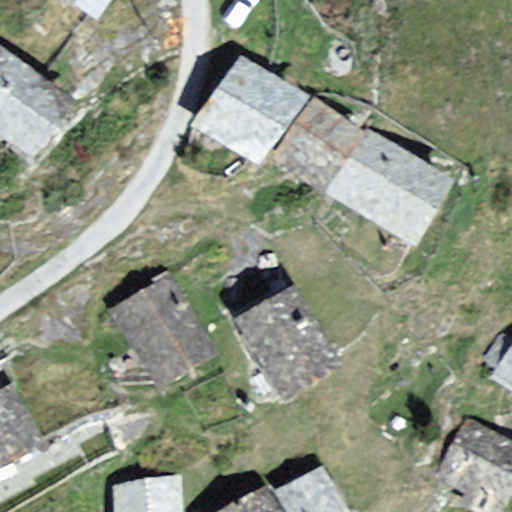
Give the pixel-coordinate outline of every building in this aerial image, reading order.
[(65,99),(0,48),(0,124),(28,147),(65,99)] [(297,105),(246,68),(226,94),(202,127),(253,165),(297,105)] [(362,143),(316,109),(279,157),(326,192),(362,143)] [(449,188),(375,142),(340,199),(413,245),(449,188)] [(211,362),(166,286),(116,315),(124,328),(161,391),(211,362)] [(335,378),(290,300),(242,327),(253,347),(287,405),(335,378)] [(511,350),(497,374),(511,383),(511,350)] [(0,468),(36,449),(6,392),(0,395),(0,468)] [(501,511),(511,490),(511,446),(465,423),(442,468),(451,473),(463,479),(456,494),(493,511),(501,511)] [(318,473),(280,494),(289,511),(339,511),(333,500),(318,473)] [(173,480),(117,485),(119,511),(175,511),(175,508),(173,480)] [(270,511),(259,492),(224,511),(270,511)]
